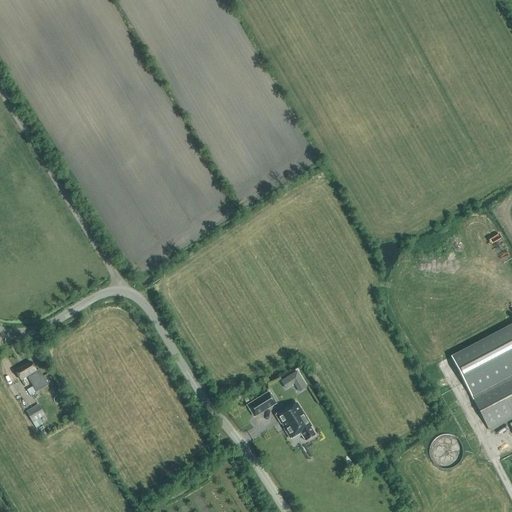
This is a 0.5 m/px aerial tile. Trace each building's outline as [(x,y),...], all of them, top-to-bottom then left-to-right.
[(489,431),(511,419),(511,326),(451,359),(489,431)] [(31,363),(15,372),(20,380),(26,376),(36,392),(47,386),(39,371),(36,372),(31,363)] [(297,371),(280,382),(285,390),(293,384),(302,379),(297,371)] [(255,416),(276,403),(269,392),(248,405),(255,416)] [(276,415),(291,439),(301,433),(306,441),(316,435),(310,427),(311,426),(297,402),(276,415)] [(27,414),(32,423),(44,416),(39,407),(27,414)] [(465,456),(465,453),(465,450),(464,447),(462,444),(461,441),(457,438),(454,437),(451,436),(448,436),(445,436),(443,437),(439,438),(437,440),(435,443),(433,446),(432,449),(431,453),(432,456),(433,459),(434,462),(436,464),(439,467),(442,468),(446,469),(448,469),(451,469),(454,468),(458,467),(460,464),(462,462),(464,459),(465,456)]
